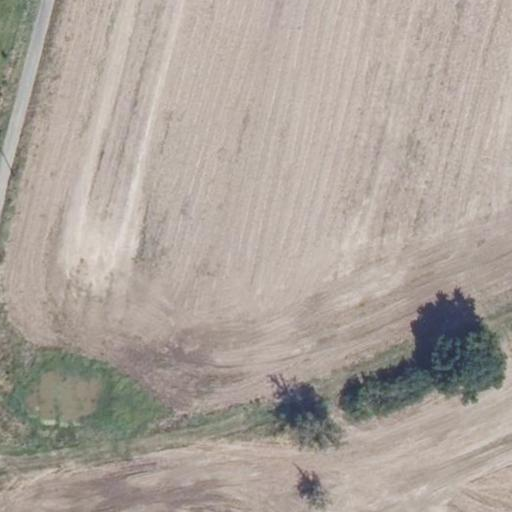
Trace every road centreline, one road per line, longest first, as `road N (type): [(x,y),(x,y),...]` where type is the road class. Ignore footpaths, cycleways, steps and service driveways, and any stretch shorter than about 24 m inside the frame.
road 1 (track): [(511,321),(240,413),(0,448)]
road 2 (unclassified): [(0,200),(49,0)]
